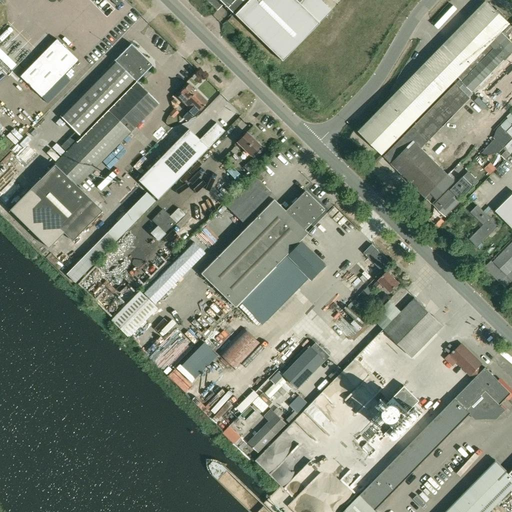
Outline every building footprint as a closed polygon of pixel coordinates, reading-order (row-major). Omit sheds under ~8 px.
[(207,0),(207,1),(218,11),(224,4),(235,15),(249,0),(207,0)] [(249,0),(235,15),(282,61),(319,23),(299,3),(301,0),(249,0)] [(490,3),(397,97),(418,117),(510,23),(490,3)] [(41,97),(64,75),(78,60),(56,39),(20,76),(41,97)] [(48,248),(64,232),(73,240),(102,211),(77,186),(159,103),(137,82),(153,65),(132,43),(73,102),(59,117),(80,137),(47,172),(9,210),(48,248)] [(511,62),(482,92),(500,109),(511,97),(511,62)] [(188,121),(208,102),(197,91),(194,87),(193,88),(189,83),(181,92),(178,96),(191,109),(184,117),(188,121)] [(471,98),(460,88),(456,84),(456,83),(384,156),(426,197),(448,174),(421,148),(471,98)] [(382,154),(418,117),(397,97),(361,134),(382,154)] [(169,114),(174,118),(180,112),(176,108),(169,114)] [(497,129),(494,137),(496,139),(505,148),(507,150),(502,156),(505,160),(511,152),(511,113),(508,118),(501,125),(502,125),(497,129)] [(136,180),(153,196),(158,201),(225,132),(215,122),(199,139),(188,128),(136,180)] [(254,158),(263,149),(260,146),(261,146),(247,133),(238,143),(254,158)] [(243,167),(252,176),(258,169),(249,161),(243,167)] [(484,169),(492,177),(498,170),(491,162),(484,169)] [(469,171),(464,176),(435,205),(446,216),(479,182),(469,171)] [(448,174),(426,197),(433,204),(455,181),(448,174)] [(254,176),(247,184),(224,206),(241,223),(264,199),(270,193),(254,176)] [(273,199),(268,205),(200,272),(235,306),(280,261),(286,255),(300,240),(304,236),(308,233),(304,229),(324,209),(305,190),(285,211),(273,199)] [(511,195),(496,211),(511,227),(511,195)] [(478,247),(499,226),(478,205),(471,212),(484,225),(470,239),(478,247)] [(163,209),(151,221),(165,234),(177,223),(163,209)] [(286,255),(280,261),(301,283),(303,284),(309,278),(312,281),(326,266),(300,240),(286,255)] [(511,243),(503,253),(504,253),(494,263),(491,260),(485,267),(506,288),(511,282),(511,243)] [(372,259),(370,260),(364,254),(346,273),(340,278),(347,285),(352,279),(363,290),(381,271),(375,265),(376,264),(372,259)] [(395,290),(394,289),(399,284),(387,272),(378,281),(372,286),(377,291),(383,286),(390,293),(391,292),(392,293),(395,290)] [(369,287),(364,292),(370,298),(376,293),(369,287)] [(109,321),(127,339),(157,308),(139,291),(135,295),(109,321)] [(412,358),(442,327),(414,299),(384,330),(402,348),(412,358)] [(236,369),(261,344),(245,328),(220,353),(236,369)] [(453,348),(449,344),(444,349),(448,353),(453,348)] [(461,344),(458,347),(454,351),(452,352),(453,353),(450,355),(449,354),(445,359),(452,366),(456,362),(470,375),(473,378),(481,371),(478,368),(481,364),(469,353),(461,344)] [(311,346),(283,375),(297,389),(326,361),(311,346)] [(320,346),(316,350),(326,360),(330,356),(320,346)] [(490,511),(511,490),(511,477),(509,474),(497,462),(447,511),(376,511),(375,511),(470,414),(475,419),(496,419),(502,412),(498,408),(511,394),(484,368),(464,389),(396,458),(342,511),(490,511)] [(278,391),(282,387),(286,382),(281,377),(283,375),(279,371),(270,380),(274,384),(265,393),(270,399),(278,391)] [(288,393),(292,388),(286,383),(282,387),(287,392),(288,393)] [(379,412),(393,425),(384,435),(387,437),(390,434),(396,440),(422,414),(414,406),(419,401),(404,386),(387,404),(384,401),(383,402),(385,405),(379,412)] [(282,395),(278,391),(273,396),(277,399),(282,395)] [(259,396),(269,406),(272,402),(262,392),(259,396)] [(264,416),(271,423),(249,444),(258,453),(286,425),(277,416),(270,409),(264,416)] [(295,411),(286,420),(291,424),(299,415),(295,411)]
